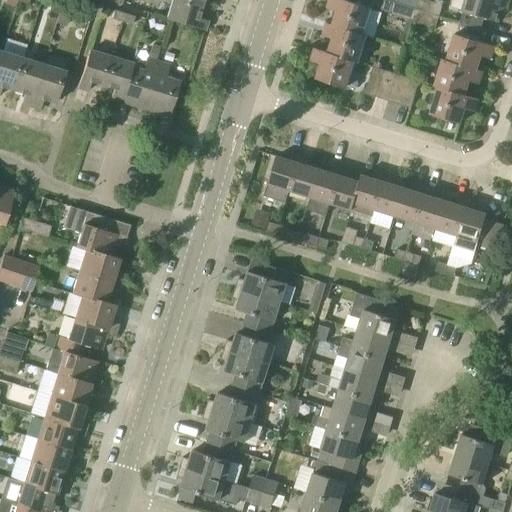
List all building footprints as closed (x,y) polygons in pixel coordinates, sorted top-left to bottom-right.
[(197,18),(201,6),(180,0),(171,0),(166,19),(204,31),(207,21),(197,18)] [(362,34),(366,35),(374,38),(382,13),(370,9),(371,8),(346,0),(331,0),(329,8),(337,11),(333,25),(362,34)] [(417,10),(419,0),(394,0),(393,2),(417,10)] [(438,0),(435,0),(435,2),(427,0),(419,0),(417,10),(439,17),(443,2),(438,0)] [(500,0),(465,0),(463,8),(462,11),(494,21),(498,9),(504,11),(507,2),(500,0)] [(56,22),(62,5),(51,2),(49,11),(46,19),(56,22)] [(413,21),(417,10),(393,2),(390,14),(413,21)] [(69,17),(71,9),(72,8),(62,5),(56,22),(57,22),(57,23),(66,26),(69,17)] [(123,22),(126,14),(114,10),(111,19),(123,22)] [(435,28),(439,17),(417,10),(413,21),(435,28)] [(126,14),(123,22),(132,25),(134,16),(126,14)] [(357,63),(358,62),(366,35),(362,34),(333,25),(326,23),(326,24),(328,25),(324,36),(332,38),(328,52),(354,61),(354,62),(357,63)] [(477,70),(477,69),(481,56),(489,58),(493,46),(455,34),(447,60),(477,70)] [(354,61),(328,52),(314,48),(314,49),(316,50),(312,61),(321,64),(316,79),(346,88),(354,62),(354,61)] [(104,85),(112,57),(89,50),(77,88),(87,91),(91,81),(104,85)] [(13,90),(23,58),(2,52),(0,58),(0,90),(1,86),(13,90)] [(123,102),(134,68),(131,67),(132,63),(112,57),(104,85),(113,88),(110,98),(123,102)] [(30,106),(43,65),(23,58),(13,90),(24,93),(21,104),(30,106)] [(145,109),(160,63),(146,58),(143,70),(134,68),(123,102),(145,109)] [(447,60),(443,59),(434,87),(438,88),(439,87),(465,95),(469,81),(477,83),(481,71),(477,69),(477,70),(447,60)] [(166,77),(169,66),(160,63),(145,109),(168,116),(179,81),(166,77)] [(55,103),(65,71),(43,65),(30,106),(39,109),(43,99),(55,103)] [(382,79),(385,71),(373,67),(370,76),(365,93),(376,97),(382,79)] [(389,101),(397,74),(385,71),(382,79),(376,97),(389,101)] [(405,86),(408,78),(397,74),(389,101),(400,105),(405,86)] [(405,86),(400,105),(411,108),(419,82),(408,78),(405,86)] [(477,98),(465,95),(439,87),(438,88),(430,114),(460,123),(465,108),(473,111),(477,98)] [(289,190),(300,156),(291,153),(289,160),(276,156),(264,195),(286,202),(290,191),(289,190)] [(310,197),(319,169),(307,165),(309,159),(300,156),(289,190),(290,191),(310,197)] [(331,203),(341,169),(332,166),(330,173),(319,169),(310,197),(311,197),(307,209),(326,215),(330,203),(331,203)] [(352,210),(354,203),(353,203),(362,175),(361,175),(359,182),(348,178),(350,171),(341,169),(331,203),(352,210)] [(354,203),(374,209),(385,175),(376,172),(374,179),(362,175),(353,203),(354,203)] [(395,216),(404,188),(392,184),(394,178),(385,175),(374,209),(395,216)] [(0,176),(0,223),(4,225),(14,191),(1,187),(0,183),(0,179),(1,177),(0,176)] [(416,222),(426,188),(417,185),(415,192),(404,188),(395,216),(416,222)] [(436,228),(445,201),(433,197),(435,190),(426,188),(416,222),(436,228)] [(457,235),(467,200),(459,198),(457,204),(445,201),(436,228),(457,235)] [(485,218),(486,217),(487,214),(474,210),(476,203),(467,200),(457,235),(454,245),(475,252),(480,234),(485,236),(482,245),(495,250),(504,224),(485,218)] [(110,257),(110,256),(113,244),(119,243),(124,244),(129,225),(77,209),(70,230),(80,233),(75,247),(84,250),(85,249),(110,257)] [(256,212),(252,225),(266,229),(270,217),(256,212)] [(45,224),(34,221),(23,218),(20,230),(41,236),(45,224)] [(276,234),(278,225),(269,222),(266,231),(276,234)] [(276,234),(285,237),(288,228),(278,225),(276,234)] [(365,239),(356,236),(357,230),(346,226),(344,233),(341,242),(362,248),(365,239)] [(317,247),(320,238),(311,235),(308,244),(317,247)] [(326,250),(329,240),(320,238),(317,247),(326,250)] [(362,248),(371,251),(374,242),(365,239),(362,248)] [(85,249),(84,250),(78,270),(121,284),(123,278),(119,276),(115,272),(119,258),(110,256),(110,257),(85,249)] [(403,261),(406,252),(397,249),(394,258),(403,261)] [(403,261),(412,264),(415,255),(406,252),(403,261)] [(16,259),(11,258),(3,255),(0,264),(0,280),(8,283),(16,259)] [(19,287),(27,263),(16,259),(8,283),(19,287)] [(445,274),(447,265),(438,262),(435,271),(445,274)] [(39,267),(27,263),(19,287),(31,291),(39,267)] [(280,302),(289,272),(263,264),(259,274),(248,271),(246,280),(239,278),(235,288),(280,302)] [(416,278),(419,268),(405,264),(402,273),(416,278)] [(445,274),(454,277),(456,268),(447,265),(445,274)] [(105,303),(106,302),(109,290),(115,289),(119,291),(121,284),(78,270),(71,294),(80,296),(81,295),(105,303)] [(326,283),(318,281),(309,310),(317,313),(326,283)] [(271,332),(280,302),(235,288),(232,298),(239,300),(236,309),(247,313),(244,324),(271,332)] [(382,315),(386,302),(357,293),(350,315),(361,319),(357,329),(396,341),(399,332),(393,330),(397,319),(382,315)] [(81,295),(80,296),(74,317),(117,331),(119,324),(115,323),(111,319),(115,305),(106,302),(105,303),(81,295)] [(58,336),(54,348),(63,351),(63,353),(78,357),(78,356),(82,344),(101,350),(105,337),(110,335),(115,337),(117,331),(74,317),(67,339),(58,336)] [(268,342),(271,332),(244,324),(241,334),(237,333),(234,342),(227,340),(224,350),(269,363),(275,345),(268,342)] [(315,339),(325,342),(329,328),(319,325),(315,339)] [(393,351),(396,341),(357,329),(354,340),(343,337),(341,346),(384,359),(387,349),(393,351)] [(20,345),(22,338),(6,333),(4,340),(20,345)] [(22,350),(2,344),(0,342),(0,355),(19,362),(22,350)] [(381,370),(384,359),(341,346),(338,355),(348,359),(345,369),(384,381),(387,372),(381,370)] [(45,370),(56,374),(99,388),(101,381),(97,379),(93,375),(97,362),(78,356),(78,357),(63,353),(63,351),(54,348),(52,348),(45,370)] [(263,383),(269,363),(224,350),(221,359),(228,362),(225,371),(236,374),(233,385),(259,393),(262,382),(263,383)] [(0,369),(15,374),(19,362),(0,355),(0,369)] [(342,380),(331,377),(328,386),(372,399),(375,389),(381,391),(384,381),(345,369),(342,380)] [(384,389),(402,394),(408,376),(389,371),(384,389)] [(97,393),(99,388),(56,374),(50,396),(83,406),(87,393),(93,392),(97,393)] [(321,374),(318,383),(321,383),(328,386),(331,377),(321,374)] [(256,404),(259,393),(233,385),(229,395),(218,392),(215,401),(208,399),(205,409),(251,423),(256,404)] [(328,386),(325,395),(336,399),(333,409),(372,421),(375,411),(369,409),(372,399),(328,386)] [(80,419),(83,406),(50,396),(43,417),(86,431),(88,424),(83,423),(80,419)] [(316,426),(327,430),(327,428),(360,439),(363,429),(369,431),(372,421),(333,409),(322,406),(319,417),(316,426)] [(244,442),(251,423),(205,409),(202,419),(209,421),(207,430),(211,432),(207,442),(234,450),(237,440),(244,442)] [(84,437),(86,431),(43,417),(36,440),(70,450),(74,437),(79,436),(84,437)] [(325,463),(356,472),(362,452),(356,450),(360,439),(327,428),(327,430),(321,450),(328,452),(325,463)] [(456,453),(489,464),(492,452),(508,457),(511,443),(511,436),(486,428),(482,440),(462,434),(456,453)] [(66,462),(70,450),(36,440),(29,461),(72,474),(74,468),(70,466),(66,462)] [(230,461),(234,450),(207,442),(204,453),(193,450),(190,459),(183,457),(180,466),(225,480),(231,462),(230,461)] [(482,484),(489,464),(456,453),(450,474),(462,478),(459,488),(484,496),(486,489),(482,484)] [(356,472),(325,463),(314,460),(310,472),(313,473),(307,493),(340,503),(343,492),(349,493),(356,472)] [(70,480),(72,474),(29,461),(23,483),(56,494),(60,480),(66,479),(70,480)] [(219,500),(225,480),(180,466),(177,477),(184,479),(181,488),(196,492),(219,500)] [(258,504),(266,480),(253,476),(250,486),(246,500),(258,504)] [(52,506),(56,494),(23,483),(8,479),(2,500),(39,511),(60,511),(61,511),(56,510),(52,506)] [(271,508),(278,484),(266,480),(258,504),(271,508)] [(241,485),(237,497),(246,500),(250,486),(241,485)] [(181,488),(177,499),(192,504),(196,492),(181,488)] [(478,511),(484,496),(459,488),(457,493),(441,488),(437,490),(436,493),(435,493),(429,511),(430,511),(478,511)] [(336,511),(340,503),(307,493),(301,511),(336,511)] [(504,510),(506,503),(494,499),(492,507),(504,510)] [(39,511),(2,500),(0,506),(0,511),(39,511)]
